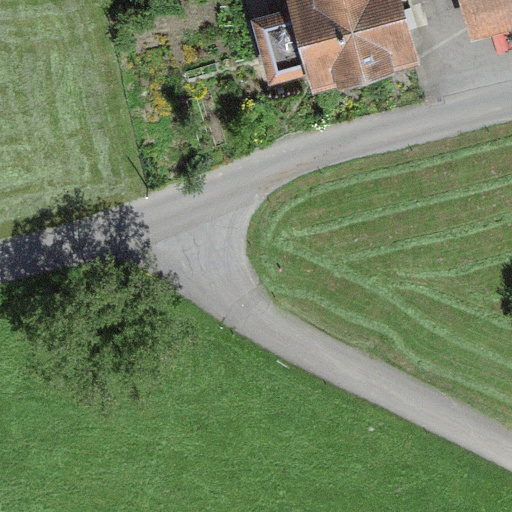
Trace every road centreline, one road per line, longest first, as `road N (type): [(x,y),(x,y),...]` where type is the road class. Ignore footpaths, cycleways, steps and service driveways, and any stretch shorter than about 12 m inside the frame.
road 1 (unclassified): [(0,267),(200,206),(346,146),(511,103)]
road 2 (track): [(511,453),(301,346),(242,303),(211,247),(200,206)]
road 3 (track): [(425,0),(459,116)]
